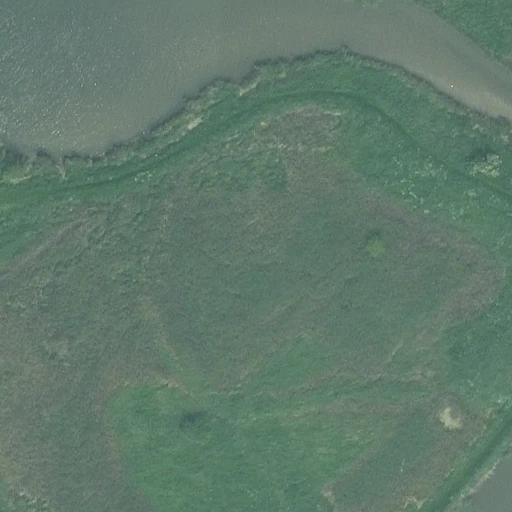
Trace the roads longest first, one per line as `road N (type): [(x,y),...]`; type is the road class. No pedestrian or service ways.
road 1 (track): [(0,197),(120,178),(288,80),(356,79),(474,178),(511,194)]
road 2 (track): [(511,398),(420,511)]
